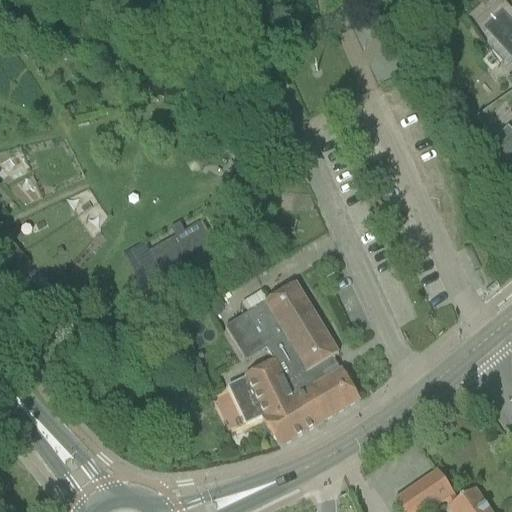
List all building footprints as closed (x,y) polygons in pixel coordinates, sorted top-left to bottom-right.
[(377,22),(387,22),(388,9),(385,7),(380,7),(377,9),(377,22)] [(511,78),(509,81),(511,85),(511,94),(476,120),(493,144),(490,147),(510,170),(511,168),(511,78)] [(146,257),(165,292),(222,260),(202,225),(185,235),(146,257)] [(0,272),(1,274),(12,265),(0,250),(0,272)] [(296,287),(226,331),(243,358),(263,346),(275,365),(246,379),(247,382),(230,390),(247,427),(262,420),(270,435),(281,452),(361,403),(342,373),(333,361),(339,357),(296,287)] [(221,303),(209,309),(216,321),(222,317),(224,309),(221,303)] [(437,475),(395,504),(400,511),(435,511),(444,506),(449,511),(487,511),(475,493),(459,505),(437,475)]
